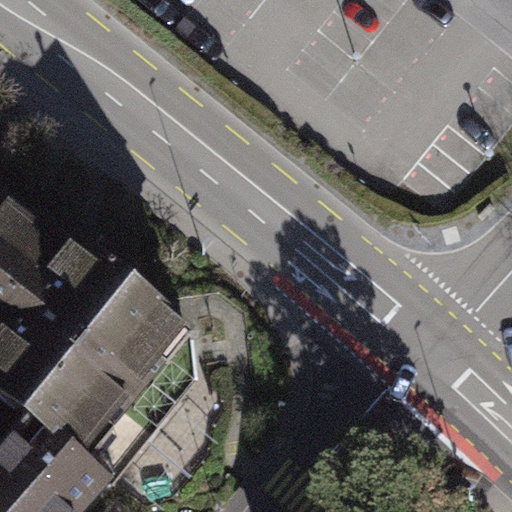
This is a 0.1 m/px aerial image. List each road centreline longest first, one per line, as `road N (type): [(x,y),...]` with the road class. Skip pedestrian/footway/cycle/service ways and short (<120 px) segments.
road 1 (primary): [(4,0),(435,347)]
road 2 (tertiary): [(435,347),(283,511)]
